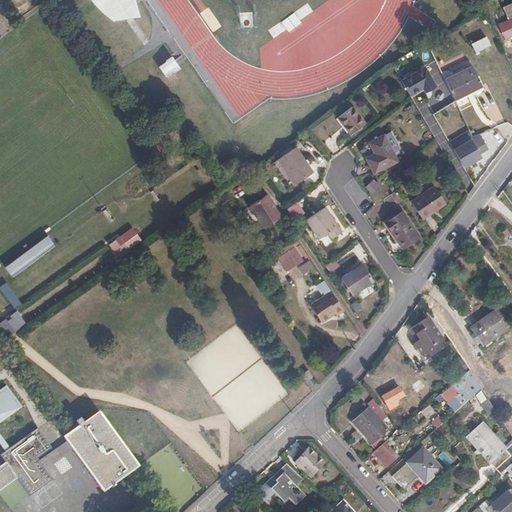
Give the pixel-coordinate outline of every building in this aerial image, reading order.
[(93,0),(95,3),(99,6),(103,10),(107,14),(111,17),(114,19),(119,16),(115,13),(110,10),(107,6),(103,3),(100,0),(93,0)] [(131,0),(100,0),(103,3),(107,6),(110,10),(115,13),(119,16),(134,4),(131,0)] [(119,16),(114,19),(140,10),(138,1),(137,0),(131,0),(134,4),(119,16)] [(283,31),(296,23),(291,15),(278,22),(283,31)] [(511,30),(511,21),(509,15),(495,21),(501,36),(511,30)] [(485,37),(470,44),(474,52),(489,46),(485,37)] [(168,57),(157,64),(165,74),(175,67),(168,57)] [(424,66),(397,79),(407,99),(434,86),(424,66)] [(475,67),(447,80),(456,99),(485,86),(475,67)] [(363,125),(350,108),(336,119),(349,136),(363,125)] [(398,158),(382,133),(368,142),(375,152),(367,156),(376,171),(398,158)] [(488,152),(479,133),(450,147),(459,166),(488,152)] [(307,176),(292,151),(274,163),(289,186),(307,176)] [(442,203),(431,185),(408,198),(419,216),(442,203)] [(264,198),(256,203),(271,224),(278,220),(264,198)] [(271,224),(256,203),(248,208),(257,222),(254,224),(260,231),(271,224)] [(337,233),(321,208),(303,220),(316,240),(324,234),(327,239),(337,233)] [(418,238),(400,214),(384,226),(401,250),(418,238)] [(116,259),(141,241),(131,227),(106,245),(116,259)] [(49,238),(6,269),(14,280),(57,249),(49,238)] [(300,263),(291,251),(277,261),(285,274),(300,263)] [(297,267),(301,275),(313,268),(308,260),(297,267)] [(371,284),(359,266),(338,281),(350,297),(371,284)] [(336,315),(339,313),(326,293),(322,295),(336,315)] [(332,318),(336,315),(322,295),(305,307),(318,325),(330,316),(332,318)] [(439,323),(452,314),(446,307),(434,315),(439,323)] [(15,310),(0,322),(0,333),(4,339),(25,323),(15,310)] [(445,332),(452,342),(465,334),(452,314),(439,323),(445,332)] [(441,339),(426,317),(412,326),(420,338),(414,343),(421,353),(441,339)] [(497,335),(491,325),(483,330),(480,326),(472,331),(475,335),(468,340),(475,350),(497,335)] [(322,359),(316,365),(320,370),(326,364),(322,359)] [(483,390),(467,371),(438,396),(454,414),(483,390)] [(404,395),(398,388),(382,398),(389,409),(397,405),(394,402),(404,395)] [(483,420),(496,409),(488,397),(474,410),(483,420)] [(383,421),(388,417),(374,399),(369,403),(383,421)] [(428,405),(420,412),(426,419),(434,412),(428,405)] [(377,449),(385,442),(381,437),(386,432),(388,435),(391,432),(368,408),(354,421),(373,442),(372,444),(377,449)] [(65,439),(67,443),(73,450),(104,493),(137,467),(98,414),(65,439)] [(434,429),(443,423),(438,416),(430,422),(434,429)] [(496,469),(511,456),(481,422),(466,436),(496,469)] [(45,470),(39,463),(37,460),(51,449),(37,429),(0,456),(6,463),(0,467),(0,490),(17,479),(30,497),(52,481),(45,470)] [(399,457),(385,442),(377,449),(374,452),(388,467),(399,457)] [(73,450),(67,443),(39,463),(45,470),(73,450)] [(424,482),(440,467),(423,447),(392,475),(403,488),(418,475),(424,482)] [(313,476),(324,464),(309,450),(297,463),(313,476)] [(290,465),(275,478),(278,482),(282,479),(281,478),(286,474),(293,483),(301,475),(290,465)] [(307,481),(301,475),(293,483),(286,474),(281,478),(282,479),(278,482),(275,478),(259,492),(268,501),(277,494),(281,498),(286,494),(291,500),(294,502),(297,499),(301,504),(308,497),(300,487),(307,481)] [(511,511),(511,493),(509,489),(491,505),(496,511),(511,511)] [(281,498),(286,504),(291,500),(286,494),(281,498)] [(359,511),(347,498),(332,511),(359,511)]
